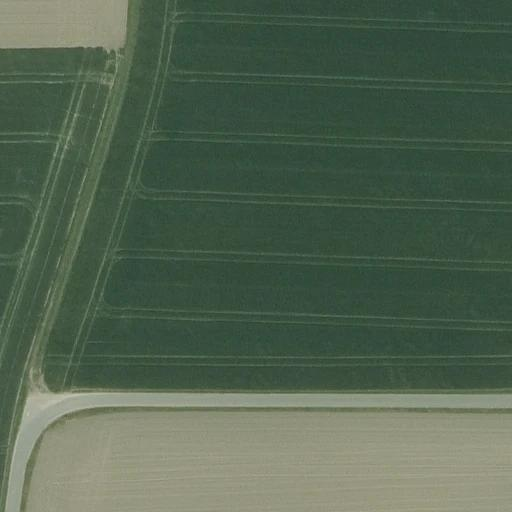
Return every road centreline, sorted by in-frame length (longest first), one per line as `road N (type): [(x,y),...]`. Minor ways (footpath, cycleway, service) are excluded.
road 1 (unclassified): [(511,401),(50,408),(26,423),(14,511)]
road 2 (track): [(139,0),(127,71),(80,210),(26,423)]
